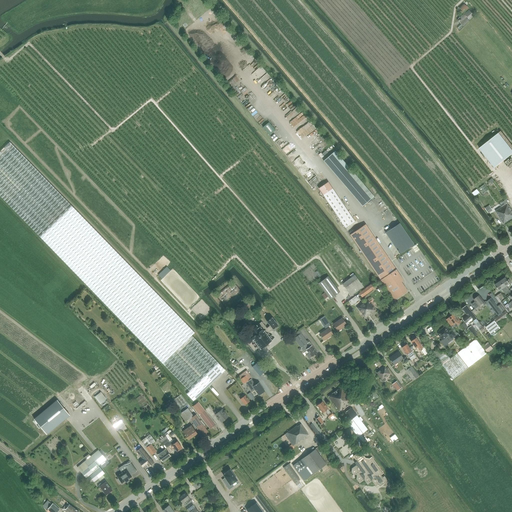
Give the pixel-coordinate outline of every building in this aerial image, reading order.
[(469,8),(464,3),(457,10),(462,15),(457,20),(461,24),(458,27),(460,29),(474,16),(468,9),(469,8)] [(188,13),(179,20),(184,26),(192,19),(188,13)] [(292,118),(297,124),(303,120),(300,117),(305,113),(298,104),(297,105),(292,98),(287,102),(292,108),(286,112),(291,118),(292,118)] [(252,116),(259,124),(264,119),(257,111),(252,116)] [(511,149),(499,133),(479,148),(495,168),(511,154),(511,149)] [(193,401),(220,376),(225,370),(193,336),(196,334),(10,142),(0,151),(0,195),(189,391),(187,394),(193,401)] [(325,157),(362,204),(374,195),(337,148),(325,157)] [(319,188),(323,195),(346,228),(355,222),(333,188),(328,182),(319,188)] [(479,185),(483,191),(489,188),(485,182),(479,185)] [(508,214),(511,219),(511,218),(511,209),(510,207),(509,207),(507,203),(505,200),(504,201),(504,203),(506,204),(501,207),(507,215),(508,214)] [(504,224),(511,219),(508,214),(507,215),(501,207),(496,211),(504,224)] [(400,254),(414,244),(400,223),(386,233),(400,254)] [(366,224),(350,234),(395,300),(408,291),(401,282),(404,280),(366,224)] [(352,296),(364,287),(355,275),(343,284),(352,296)] [(330,299),(340,292),(328,276),(318,283),(330,299)] [(506,278),(501,281),(508,292),(510,291),(507,286),(510,284),(506,278)] [(508,292),(501,281),(495,285),(500,291),(503,289),(506,294),(508,292)] [(363,296),(375,287),(372,283),(360,292),(363,296)] [(476,302),(472,304),(475,309),(479,306),(483,303),(484,305),(486,304),(479,295),(474,300),(476,302)] [(499,316),(502,313),(491,298),(488,301),(499,316)] [(368,299),(364,302),(368,308),(365,310),(369,315),(376,310),(368,299)] [(368,308),(364,302),(357,307),(365,319),(369,315),(365,310),(368,308)] [(463,309),(468,316),(463,319),(468,325),(473,322),(475,325),(479,322),(477,319),(477,318),(467,305),(463,309)] [(503,313),(495,319),(498,323),(506,317),(509,315),(507,313),(505,311),(503,313)] [(451,326),(454,324),(457,322),(459,324),(461,322),(457,317),(457,318),(454,314),(447,320),(451,326)] [(273,329),(278,325),(272,317),(267,321),(270,325),(267,328),(262,322),(250,331),(252,334),(250,335),(253,339),(251,340),(257,347),(256,348),(257,350),(258,349),(259,350),(265,346),(266,347),(268,345),(267,344),(273,339),(272,338),(273,337),(272,335),(271,336),(268,333),(273,329)] [(342,328),(347,325),(342,318),(333,324),(338,331),(342,329),(342,328)] [(236,321),(237,323),(234,326),(240,333),(246,328),(239,319),(236,321)] [(486,327),(493,336),(494,335),(494,336),(496,335),(495,333),(500,328),(494,320),(486,327)] [(446,327),(438,333),(443,340),(441,342),(443,345),(447,342),(448,343),(453,339),(453,338),(456,335),(453,330),(450,332),(446,327)] [(328,338),(333,334),(329,328),(320,334),(324,341),(328,338)] [(299,331),(292,336),(294,338),(304,352),(307,350),(309,353),(306,355),(309,358),(311,357),(317,352),(308,340),(307,341),(301,333),(299,331)] [(420,350),(423,347),(416,338),(411,341),(416,348),(418,347),(420,350)] [(489,343),(484,346),(488,351),(492,348),(489,343)] [(414,356),(411,352),(413,351),(411,348),(410,348),(407,344),(402,348),(407,354),(410,359),(414,356)] [(394,365),(404,359),(399,352),(390,358),(394,365)] [(252,367),(260,376),(265,372),(258,362),(252,367)] [(406,370),(413,380),(419,376),(412,366),(406,370)] [(385,378),(390,374),(385,367),(377,372),(381,378),(380,379),(382,381),(383,381),(385,380),(386,378),(385,378)] [(247,370),(238,376),(240,379),(246,375),(249,373),(247,370)] [(246,375),(240,379),(243,383),(249,379),(246,375)] [(251,379),(246,383),(252,392),(255,390),(259,395),(260,395),(265,391),(259,382),(255,385),(253,383),(254,383),(251,379)] [(397,391),(402,387),(397,381),(392,384),(397,391)] [(349,403),(353,400),(342,386),(329,397),(340,411),(349,404),(349,403)] [(101,394),(94,398),(100,405),(106,400),(101,394)] [(181,394),(173,400),(174,400),(181,410),(189,404),(181,394)] [(244,405),(249,401),(245,395),(240,399),(244,405)] [(51,431),(67,418),(70,415),(57,400),(34,419),(47,434),(51,431)] [(325,411),(327,414),(328,415),(327,415),(329,418),(334,415),(332,412),(331,413),(328,409),(322,401),(317,405),(323,413),(325,411)] [(216,424),(199,402),(193,407),(210,429),(216,424)] [(188,408),(180,413),(186,422),(190,419),(192,423),(197,430),(199,428),(203,434),(204,435),(207,433),(208,432),(203,425),(196,414),(194,416),(188,408)] [(346,412),(352,420),(348,423),(358,436),(367,428),(351,408),(346,412)] [(221,422),(228,417),(222,409),(217,414),(215,411),(213,412),(221,422)] [(122,422),(114,427),(116,430),(124,425),(122,422)] [(293,446),(309,435),(301,424),(298,426),(297,426),(285,435),(293,446)] [(188,440),(197,434),(191,425),(183,431),(188,440)] [(151,444),(155,441),(150,434),(141,441),(152,455),(157,451),(151,444)] [(159,438),(162,442),(163,445),(169,440),(164,434),(159,438)] [(177,452),(182,448),(177,441),(176,442),(174,439),(171,441),(173,444),(172,445),(177,452)] [(141,447),(138,450),(144,459),(144,460),(149,466),(153,463),(141,447)] [(317,448),(302,459),(293,465),(304,481),(326,464),(318,452),(320,451),(317,448)] [(163,462),(171,456),(165,449),(158,455),(163,462)] [(99,450),(84,462),(77,467),(85,477),(86,478),(91,484),(105,473),(99,466),(107,459),(99,450)] [(371,461),(373,459),(372,457),(370,459),(366,458),(362,453),(360,455),(358,453),(354,456),(360,464),(362,463),(366,468),(373,463),(371,461)] [(378,484),(380,486),(385,482),(387,486),(389,485),(388,484),(390,482),(385,475),(383,477),(381,475),(384,473),(373,459),(371,461),(373,463),(366,468),(362,463),(360,464),(360,465),(358,467),(356,465),(352,468),(351,472),(353,475),(357,475),(356,479),(360,484),(364,480),(367,485),(372,481),(375,486),(378,484)] [(129,461),(126,464),(129,468),(127,469),(122,472),(117,475),(119,478),(117,480),(119,483),(121,482),(122,483),(122,484),(122,483),(125,481),(126,481),(126,482),(126,481),(128,480),(129,480),(129,479),(128,479),(131,477),(132,477),(132,476),(130,475),(132,474),(136,471),(129,461)] [(289,468),(286,471),(295,483),(298,481),(289,468)] [(226,478),(223,480),(229,490),(233,487),(231,484),(237,480),(230,469),(225,473),(226,474),(224,475),(226,478)] [(106,495),(112,490),(105,480),(98,485),(106,495)] [(237,506),(255,494),(251,488),(248,490),(246,488),(232,497),(237,506)] [(185,506),(189,511),(195,507),(192,503),(193,502),(192,500),(191,501),(186,493),(179,498),(185,506)] [(46,509),(51,503),(48,500),(42,506),(46,509)] [(250,507),(247,510),(248,511),(263,511),(256,503),(253,505),(250,507)]
